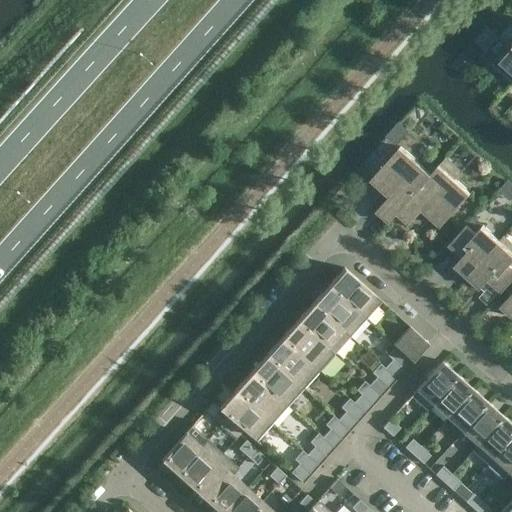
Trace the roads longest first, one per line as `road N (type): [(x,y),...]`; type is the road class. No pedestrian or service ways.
road 1 (trunk): [(0,267),(240,0)]
road 2 (residential): [(124,476),(340,236)]
road 3 (residential): [(511,390),(340,236)]
road 4 (trunk): [(147,0),(0,164)]
